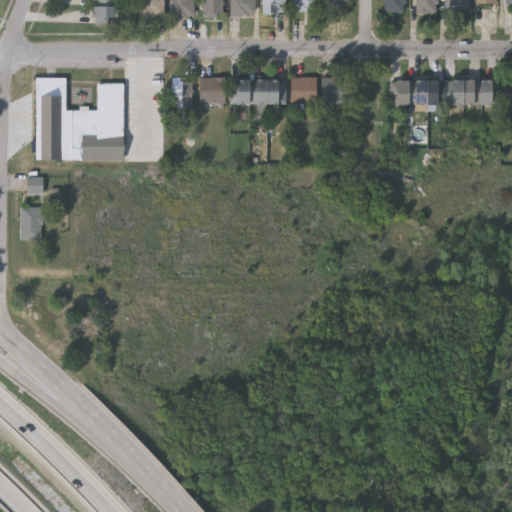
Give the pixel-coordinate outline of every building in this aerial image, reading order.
[(116,0),(116,22),(91,22),(91,0),(116,0)] [(164,0),(164,17),(141,17),(141,0),(164,0)] [(171,17),(171,0),(194,0),(194,17),(171,17)] [(223,0),(223,17),(204,17),(204,0),(223,0)] [(255,0),(255,15),(232,15),(232,0),(255,0)] [(285,0),(285,13),(263,13),(263,0),(285,0)] [(294,10),(294,0),(316,0),(316,10),(294,10)] [(346,0),(346,9),(322,9),(322,0),(346,0)] [(385,12),(385,0),(406,0),(406,12),(385,12)] [(417,13),(417,0),(439,0),(439,13),(417,13)] [(446,10),(446,0),(469,0),(469,10),(446,10)] [(35,160),(35,77),(65,77),(65,110),(97,110),(97,85),(122,85),(122,160),(35,160)] [(171,77),(191,77),(191,112),(171,112),(171,77)] [(225,103),(199,103),(199,77),(225,77),(225,103)] [(315,104),(289,104),(289,77),(315,77),(315,104)] [(321,77),(346,77),(346,104),(321,104),(321,77)] [(285,104),(231,104),(231,79),(285,79),(285,104)] [(496,105),(390,105),(390,79),(496,79),(496,105)] [(511,106),(501,106),(501,79),(511,79),(511,106)] [(42,194),(26,194),(26,177),(42,177),(42,194)] [(41,241),(19,241),(19,207),(41,207),(41,241)]
